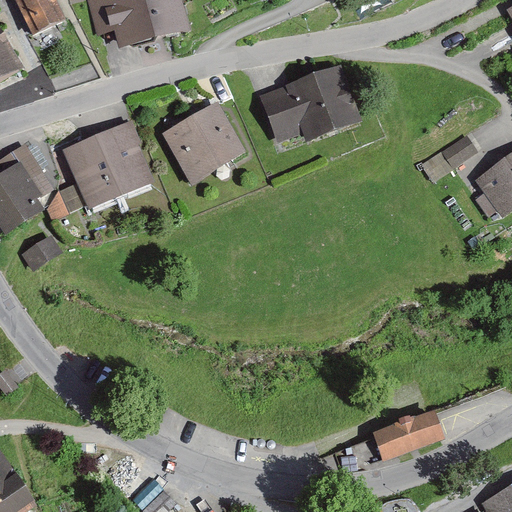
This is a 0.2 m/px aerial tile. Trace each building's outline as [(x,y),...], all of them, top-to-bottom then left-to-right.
[(54,0),(19,0),(13,3),(31,45),(67,29),(54,0)] [(179,0),(98,0),(90,2),(100,43),(118,39),(122,52),(189,36),(179,0)] [(0,33),(0,86),(24,72),(0,33)] [(343,77),(264,103),(279,148),(304,139),(306,145),(360,128),(343,77)] [(220,108),(164,139),(194,191),(250,159),(220,108)] [(427,158),(439,175),(483,144),(472,128),(427,158)] [(130,129),(67,156),(93,217),(156,189),(130,129)] [(0,231),(7,242),(44,218),(36,206),(56,193),(26,149),(0,166),(0,231)] [(511,162),(480,188),(506,221),(511,216),(511,162)] [(67,220),(59,199),(51,212),(56,224),(67,220)] [(52,243),(27,260),(37,274),(62,257),(52,243)] [(20,391),(6,373),(0,377),(0,390),(8,401),(20,391)] [(437,417),(374,437),(382,463),(445,443),(437,417)] [(0,455),(0,511),(33,511),(36,510),(0,455)] [(511,511),(511,488),(484,504),(487,511),(511,511)]
